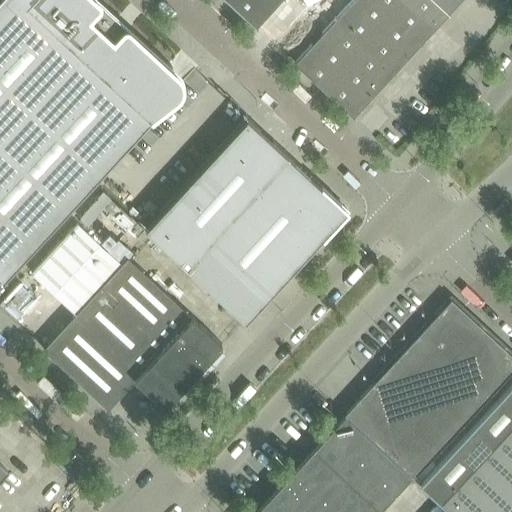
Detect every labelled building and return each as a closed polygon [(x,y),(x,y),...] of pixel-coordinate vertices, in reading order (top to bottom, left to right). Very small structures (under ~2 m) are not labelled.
[(0,0),(0,280),(150,118),(151,119),(176,100),(180,97),(182,94),(183,90),(184,86),(184,82),(183,79),(181,76),(178,72),(168,63),(165,66),(127,31),(115,20),(93,0),(0,0)] [(226,0),(255,27),(279,0),(226,0)] [(449,11),(437,0),(350,0),(334,17),(351,32),(378,3),(420,43),(449,11)] [(437,0),(449,11),(459,0),(437,0)] [(352,116),(420,43),(378,3),(351,32),(334,17),(294,62),(352,116)] [(346,209),(247,117),(246,117),(144,227),(243,319),(244,320),(346,209)] [(221,343),(162,289),(127,256),(121,263),(78,222),(32,272),(75,312),(43,348),(107,407),(134,378),(164,405),(221,343)] [(412,476),(511,367),(511,355),(450,298),(344,413),(412,476)] [(511,511),(511,383),(419,483),(439,501),(447,509),(450,511),(511,511)] [(343,413),(252,511),(375,511),(376,511),(410,475),(343,413)]
